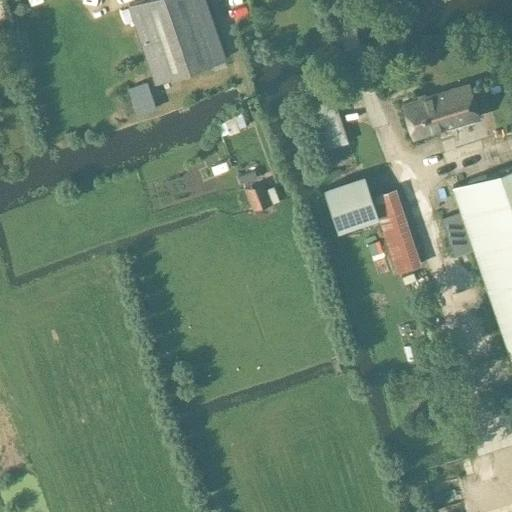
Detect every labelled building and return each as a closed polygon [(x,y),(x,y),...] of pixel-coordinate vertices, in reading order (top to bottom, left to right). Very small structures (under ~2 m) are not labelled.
[(155,82),(226,58),(206,0),(140,0),(129,4),(155,82)] [(506,34),(489,40),(495,56),(511,50),(506,34)] [(415,137),(480,116),(469,81),(403,102),(415,137)] [(155,108),(145,83),(129,89),(138,114),(155,108)] [(313,151),(348,141),(335,97),(300,108),(313,151)] [(511,161),(452,181),(511,360),(511,161)] [(364,174),(324,187),(338,230),(379,217),(371,195),(364,174)] [(266,189),(263,182),(245,189),(253,210),(279,200),(274,186),(266,189)] [(421,265),(396,187),(371,195),(379,217),(397,273),(421,265)] [(414,272),(401,276),(403,284),(416,279),(414,272)]
